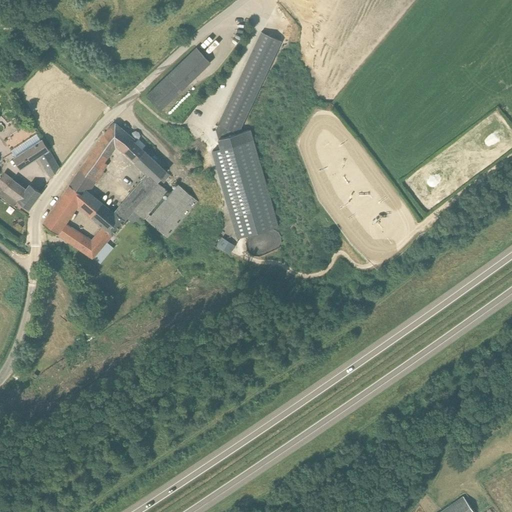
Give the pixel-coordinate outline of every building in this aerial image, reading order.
[(250,130),(241,132),(282,42),(261,32),(216,130),(221,149),(253,140),(250,130)] [(161,113),(212,64),(196,47),(145,96),(161,113)] [(124,152),(134,142),(135,140),(115,123),(104,136),(117,146),(124,152)] [(16,154),(41,139),(38,134),(13,150),(16,154)] [(41,140),(13,158),(20,170),(40,157),(52,178),(59,168),(41,140)] [(253,140),(221,149),(212,151),(237,238),(278,227),(253,140)] [(100,142),(70,185),(82,194),(84,190),(91,179),(97,183),(105,173),(102,171),(107,165),(103,163),(111,151),(100,142)] [(134,142),(124,152),(137,164),(146,153),(134,142)] [(147,221),(151,216),(150,215),(169,191),(161,185),(170,175),(146,153),(137,164),(149,175),(115,215),(125,223),(128,219),(134,212),(142,219),(145,220),(146,219),(147,221)] [(41,193),(29,185),(26,189),(4,173),(0,178),(0,196),(14,207),(18,201),(30,208),(41,193)] [(178,184),(151,216),(147,221),(167,237),(197,201),(178,184)] [(104,228),(91,242),(64,224),(58,233),(94,259),(125,223),(115,215),(84,190),(82,194),(70,185),(64,192),(104,228)] [(57,234),(58,233),(64,224),(73,211),(61,199),(60,199),(43,224),(57,234)] [(134,212),(128,219),(136,226),(142,219),(134,212)] [(217,246),(231,254),(236,246),(222,237),(217,246)] [(473,511),(463,497),(440,511),(473,511)]
